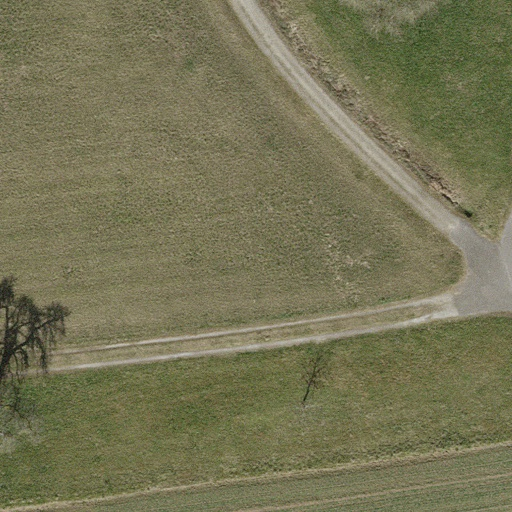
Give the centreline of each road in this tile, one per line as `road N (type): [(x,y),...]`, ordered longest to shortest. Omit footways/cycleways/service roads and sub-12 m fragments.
road 1 (track): [(0,369),(511,297)]
road 2 (track): [(249,0),(323,102),(511,280)]
